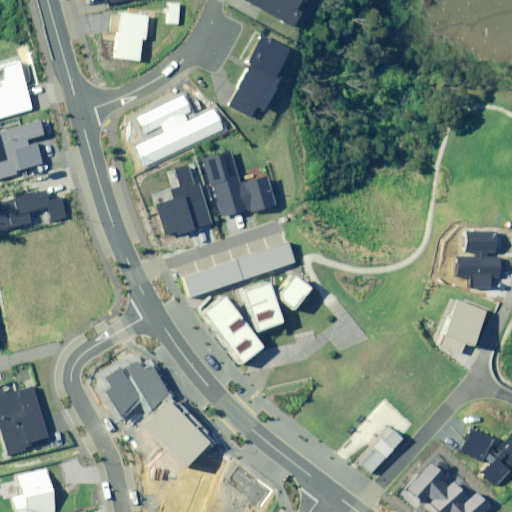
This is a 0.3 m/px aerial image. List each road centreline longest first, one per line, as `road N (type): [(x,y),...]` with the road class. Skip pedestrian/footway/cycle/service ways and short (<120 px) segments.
road 1 (residential): [(122,511),(117,465),(71,379),(72,365),(80,352),(155,311)]
road 2 (residential): [(155,311),(211,394),(326,486)]
road 3 (residential): [(80,112),(127,257),(155,311)]
road 4 (residential): [(213,0),(186,56),(165,74),(80,112)]
road 5 (residential): [(359,510),(459,396)]
